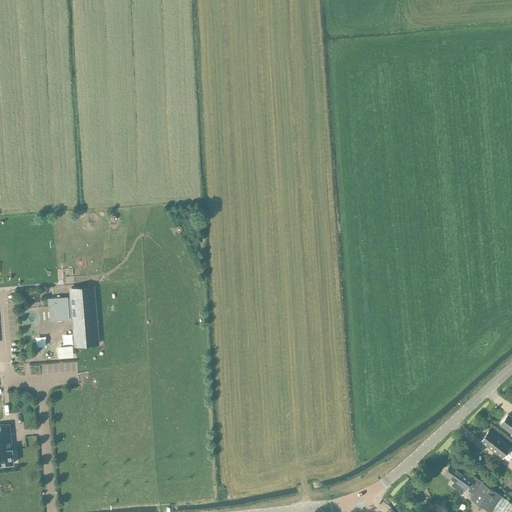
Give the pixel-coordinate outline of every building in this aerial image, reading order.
[(71,296),(48,298),(50,321),(61,320),(61,318),(73,317),(75,345),(98,344),(93,285),(70,287),(71,296)] [(72,357),(72,345),(56,345),(56,357),(72,357)] [(511,417),(508,414),(500,425),(511,433),(511,434),(511,436),(511,437),(511,417)] [(9,424),(0,424),(0,464),(13,464),(9,424)] [(511,444),(510,447),(488,431),(481,441),(502,457),(506,452),(511,456),(511,458),(511,444)] [(511,511),(511,503),(502,496),(476,476),(473,480),(450,464),(443,474),(451,479),(450,480),(453,483),(451,485),(459,491),(462,487),(473,495),(470,499),(487,511),(511,511)]
